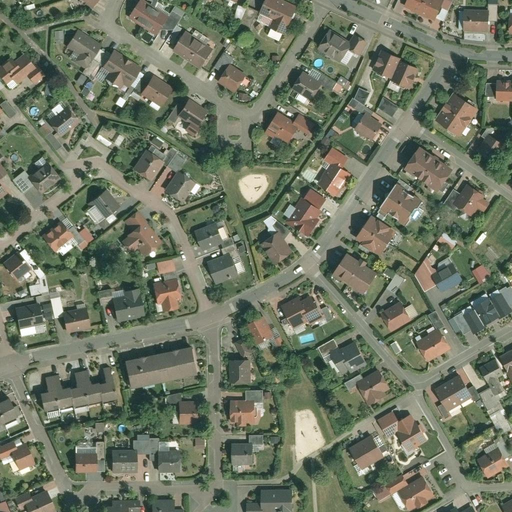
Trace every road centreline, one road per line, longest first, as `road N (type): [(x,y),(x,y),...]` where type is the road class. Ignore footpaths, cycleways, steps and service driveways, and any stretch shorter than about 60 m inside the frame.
road 1 (residential): [(210,315),(214,473),(206,488),(71,488),(10,361)]
road 2 (residential): [(327,0),(253,113),(229,108),(116,32),(107,18),(113,0)]
road 3 (residential): [(0,245),(102,171),(170,214),(210,315)]
road 4 (residential): [(210,315),(10,361)]
road 5 (residential): [(405,122),(307,262)]
road 6 (residential): [(418,381),(400,371),(307,262)]
road 7 (residential): [(418,381),(463,483),(511,486)]
road 8 (residential): [(405,122),(511,197)]
road 9 (residential): [(341,0),(451,49)]
